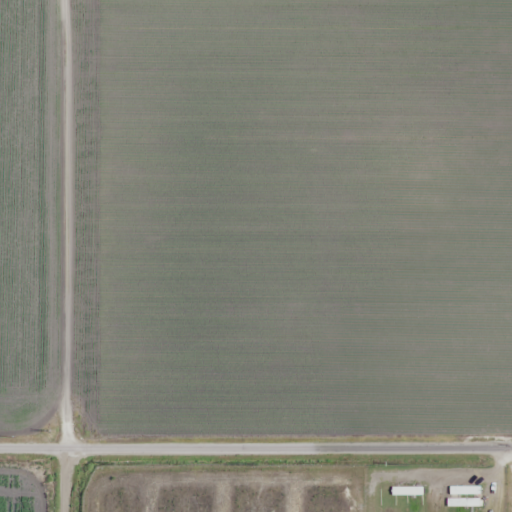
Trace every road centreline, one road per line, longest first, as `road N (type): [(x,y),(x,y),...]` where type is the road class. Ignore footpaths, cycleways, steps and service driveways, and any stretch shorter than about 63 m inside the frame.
road 1 (residential): [(68,511),(70,0)]
road 2 (residential): [(511,452),(0,453)]
